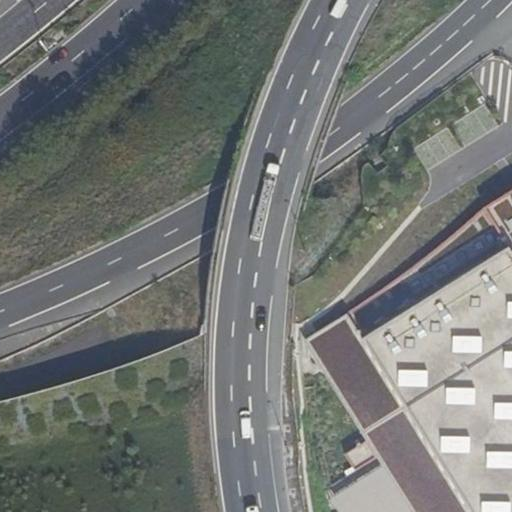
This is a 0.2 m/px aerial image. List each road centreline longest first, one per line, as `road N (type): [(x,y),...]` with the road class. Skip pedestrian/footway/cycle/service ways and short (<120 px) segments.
road 1 (motorway): [(0,314),(195,222),(344,125),(492,0)]
road 2 (motorway): [(254,511),(240,315),(249,234),(296,73),(332,0)]
road 3 (motorway): [(0,113),(138,0)]
